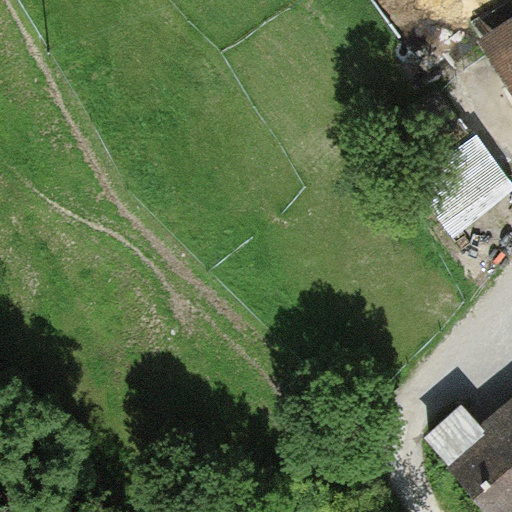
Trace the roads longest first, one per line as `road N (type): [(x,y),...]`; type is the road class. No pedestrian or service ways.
road 1 (track): [(9,0),(144,238),(315,404),(414,479)]
road 2 (track): [(429,511),(414,479),(413,427),(436,378),(511,311)]
